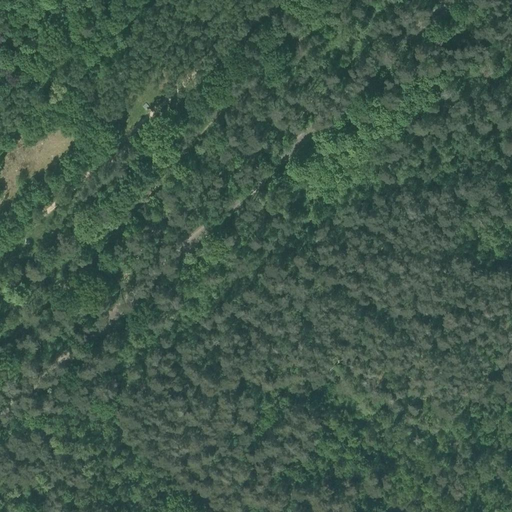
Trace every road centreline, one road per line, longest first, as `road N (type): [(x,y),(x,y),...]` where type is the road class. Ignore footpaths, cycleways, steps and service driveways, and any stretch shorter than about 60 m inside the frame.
road 1 (track): [(0,422),(451,0)]
road 2 (track): [(0,251),(279,0)]
road 3 (track): [(124,139),(6,0)]
